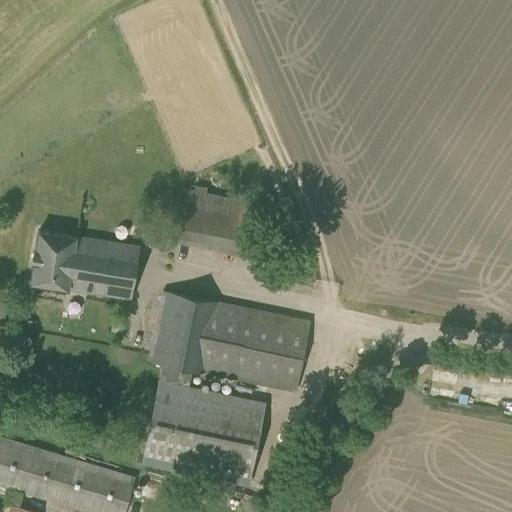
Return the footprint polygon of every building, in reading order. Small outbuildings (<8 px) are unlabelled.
[(265,260),(276,206),(180,186),(170,240),(265,260)] [(130,295),(137,248),(75,239),(76,236),(38,230),(30,283),(67,289),(68,288),(86,290),(86,287),(130,295)] [(295,392),(310,319),(161,289),(147,361),(162,364),(159,379),(158,379),(141,464),(248,486),(265,401),(188,385),(191,370),(295,392)] [(62,414),(66,398),(49,394),(46,410),(62,414)] [(0,485),(22,492),(87,511),(123,511),(127,503),(135,476),(0,436),(0,485)]
